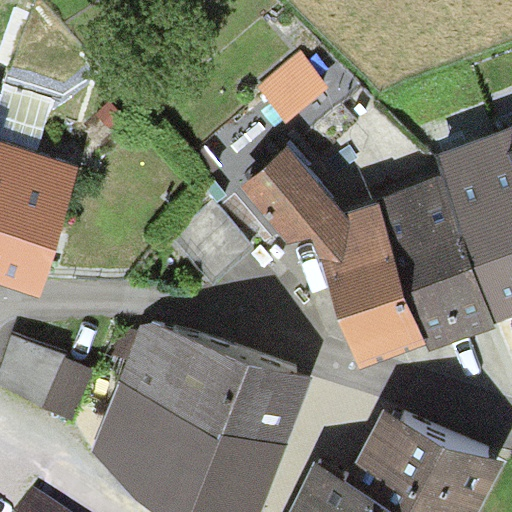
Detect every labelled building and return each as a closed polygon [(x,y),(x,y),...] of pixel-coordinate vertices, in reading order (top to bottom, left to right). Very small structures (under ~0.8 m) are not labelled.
[(511,134),(418,176),(424,190),(485,328),(511,316),(511,134)] [(0,135),(0,266),(38,278),(76,159),(0,135)] [(336,228),(285,153),(229,190),(289,278),(296,273),(349,373),(410,342),(347,222),(336,228)] [(485,328),(424,190),(356,220),(410,342),(417,358),(485,328)] [(287,368),(147,325),(124,401),(263,444),(287,368)] [(78,367),(6,338),(0,352),(0,385),(60,410),(78,367)] [(241,511),(242,511),(263,444),(124,401),(103,469),(241,511)] [(456,511),(483,453),(399,415),(358,505),(374,511),(456,511)] [(374,511),(358,505),(308,482),(294,511),(374,511)] [(33,511),(20,503),(14,511),(33,511)]
